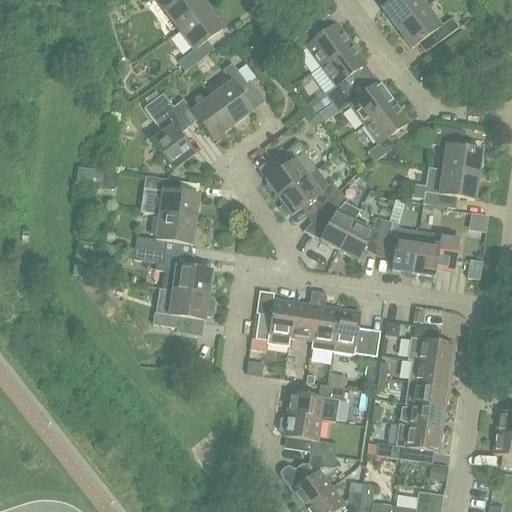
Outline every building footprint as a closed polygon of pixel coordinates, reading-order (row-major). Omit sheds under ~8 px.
[(180,0),(164,12),(179,32),(207,11),(198,0),(180,0)] [(394,0),(381,10),(396,30),(424,8),(417,0),(394,0)] [(432,34),(440,43),(458,29),(451,19),(439,28),(424,8),(396,30),(411,50),(432,34)] [(213,52),(207,43),(222,31),(207,11),(179,32),(193,52),(177,64),(184,74),(213,52)] [(294,57),(305,48),(320,68),(350,46),(335,26),(314,41),(307,32),(287,47),(294,57)] [(320,68),(334,88),(323,96),(330,106),(351,90),(344,81),(365,66),(350,46),(320,68)] [(231,84),(211,99),(232,128),(252,112),(237,93),(247,86),(232,65),(222,72),(231,84)] [(348,106),(363,126),(393,104),(378,84),(357,99),(351,90),(330,106),(337,115),(348,106)] [(156,91),(143,101),(148,107),(160,98),(156,91)] [(193,157),(178,137),(187,129),(173,109),(163,96),(160,98),(148,107),(143,110),(162,136),(151,144),(172,172),(193,157)] [(211,99),(192,113),(183,101),(173,109),(187,129),(197,122),(212,142),(232,128),(211,99)] [(307,104),(316,116),(319,113),(311,101),(307,104)] [(366,154),(373,164),(394,149),(387,140),(408,124),(393,104),(363,126),(377,146),(366,154)] [(324,124),(337,115),(330,106),(318,115),(324,124)] [(304,117),(311,127),(319,121),(312,112),(304,117)] [(430,146),(445,148),(442,172),(477,178),(481,152),(456,149),(459,132),(432,128),(430,146)] [(277,159),(284,168),(264,183),(277,200),(306,178),(294,162),(305,153),(298,144),(277,159)] [(363,184),(358,164),(336,169),(341,189),(363,184)] [(447,210),(448,198),(473,202),(477,178),(442,172),(427,170),(425,188),(413,186),(411,199),(422,201),(421,206),(447,210)] [(104,174),(102,189),(111,190),(117,187),(118,175),(104,174)] [(143,190),(162,193),(159,217),(194,222),(198,198),(172,194),(174,182),(145,178),(143,190)] [(306,178),(277,200),(282,207),(279,210),(285,218),(289,216),(290,218),(309,204),(318,215),(338,193),(329,185),(319,195),(306,178)] [(315,239),(319,241),(319,242),(339,253),(354,224),(360,213),(344,204),(346,201),(338,193),(318,215),(319,216),(308,227),(318,232),(315,239)] [(159,217),(155,241),(136,239),(135,245),(127,244),(127,249),(168,255),(169,244),(191,247),(194,222),(159,217)] [(485,236),(487,219),(477,217),(475,234),(485,236)] [(368,241),(380,248),(387,223),(375,220),(371,233),(354,224),(339,253),(357,262),(368,241)] [(390,272),(412,275),(416,244),(405,242),(406,235),(397,234),(400,227),(387,223),(380,248),(393,250),(390,272)] [(454,266),(458,238),(461,238),(463,229),(448,226),(446,236),(438,235),(436,247),(416,244),(412,275),(433,278),(435,263),(454,266)] [(166,267),(168,255),(127,249),(126,255),(133,256),(133,262),(166,267)] [(176,268),(172,293),(207,298),(211,273),(176,268)] [(204,322),(204,318),(209,319),(213,316),(214,304),(211,300),(207,300),(207,298),(172,293),(168,317),(154,315),(152,327),(177,331),(179,319),(204,322)] [(307,307),(294,305),(289,339),(311,343),(317,296),(309,295),(307,307)] [(311,343),(310,350),(331,353),(337,311),(322,309),(324,297),(317,296),(311,343)] [(258,316),(254,341),(266,343),(266,346),(287,349),(289,339),(294,305),(272,302),(270,317),(258,316)] [(359,315),(337,311),(331,353),(353,357),(354,355),(376,359),(379,333),(357,330),(359,315)] [(415,324),(422,325),(424,314),(417,313),(415,324)] [(419,341),(416,364),(450,369),(453,346),(438,344),(440,332),(415,328),(413,340),(419,341)] [(374,365),(365,364),(364,378),(373,379),(374,365)] [(379,364),(377,379),(385,380),(387,366),(379,364)] [(416,364),(413,384),(447,390),(450,369),(416,364)] [(329,374),(327,387),(343,389),(345,376),(329,374)] [(306,377),(306,384),(313,385),(314,378),(306,377)] [(377,379),(375,394),(383,395),(385,380),(377,379)] [(413,384),(409,406),(444,411),(447,390),(413,384)] [(319,387),(317,399),(289,395),(285,416),(320,421),(323,400),(342,403),(343,396),(351,398),(352,392),(319,387)] [(399,421),(407,425),(406,427),(441,432),(444,411),(409,406),(409,408),(401,408),(399,421)] [(381,409),(373,408),(371,422),(379,424),(381,409)] [(511,413),(501,412),(497,434),(511,435),(511,413)] [(345,447),(317,443),(320,421),(285,416),(285,419),(281,419),(279,421),(277,432),(279,434),(283,435),(282,438),(310,443),(308,454),(334,458),(343,460),(345,447)] [(327,420),(326,434),(341,434),(341,421),(327,420)] [(375,457),(420,464),(422,452),(438,455),(441,432),(406,427),(398,426),(395,448),(377,445),(376,447),(368,446),(367,455),(375,456),(375,457)] [(511,435),(497,434),(494,456),(503,457),(501,469),(511,470),(511,435)] [(290,492),(303,510),(331,489),(318,472),(322,469),(332,470),(334,458),(308,454),(306,466),(300,466),(294,471),(292,469),(291,470),(289,467),(286,468),(283,469),(281,470),(279,473),(278,475),(280,478),(279,478),(290,492)] [(446,470),(430,467),(428,480),(444,482),(446,470)] [(374,488),(361,486),(360,496),(357,511),(392,511),(393,510),(371,506),(374,488)] [(304,511),(357,511),(360,496),(348,494),(345,508),(331,489),(303,510),(304,511)] [(440,511),(442,498),(442,497),(417,493),(414,511),(410,511),(393,510),(392,511),(440,511)]
